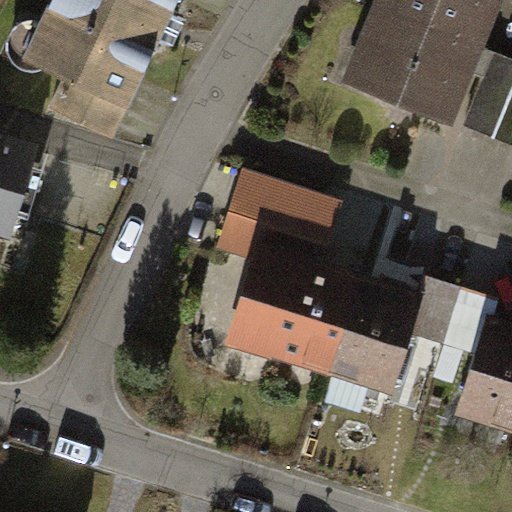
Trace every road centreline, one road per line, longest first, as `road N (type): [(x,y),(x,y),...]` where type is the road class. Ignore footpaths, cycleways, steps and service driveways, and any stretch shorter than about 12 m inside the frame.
road 1 (residential): [(60,420),(285,0)]
road 2 (residential): [(60,420),(335,511)]
